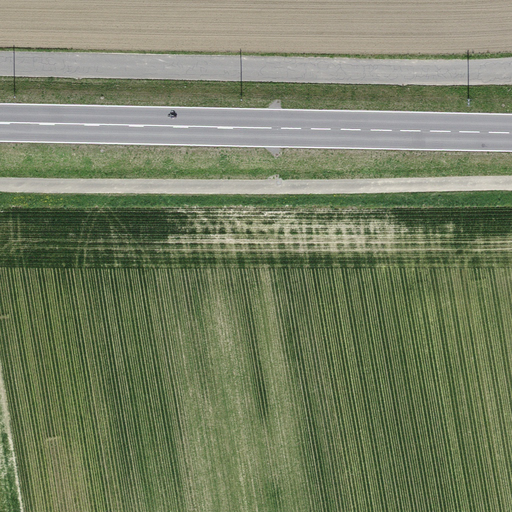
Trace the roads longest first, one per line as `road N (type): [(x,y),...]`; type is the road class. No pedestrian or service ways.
road 1 (primary): [(0,122),(511,132)]
road 2 (unclassified): [(511,70),(0,64)]
